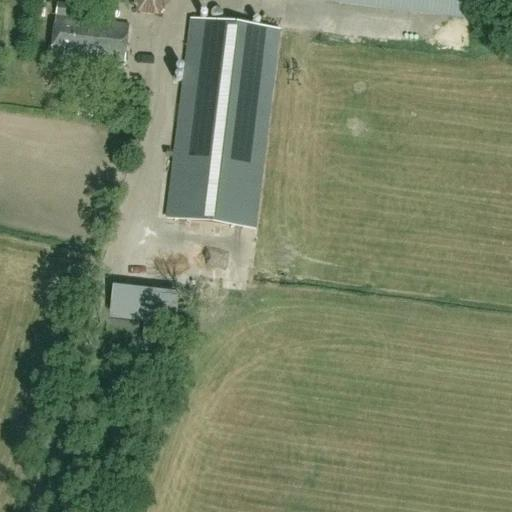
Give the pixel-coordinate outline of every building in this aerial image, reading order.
[(130,0),(137,14),(158,17),(171,2),(170,0),(130,0)] [(465,0),(385,0),(464,10),(465,0)] [(125,68),(130,26),(85,20),(87,8),(57,4),(50,59),(125,68)] [(278,31),(192,21),(167,219),(254,229),(278,31)] [(175,328),(178,298),(148,294),(145,325),(175,328)]
